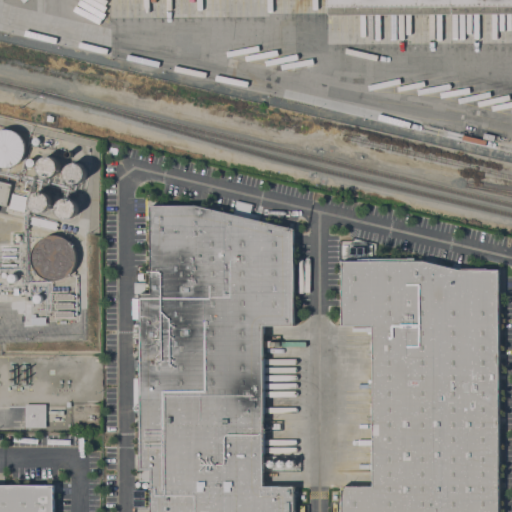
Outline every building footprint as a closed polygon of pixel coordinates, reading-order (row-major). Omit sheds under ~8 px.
[(511,0),(511,13),(328,14),(328,0),(511,0)] [(24,157),(22,160),(19,162),(17,164),(14,166),(11,166),(7,167),(4,167),(1,166),(0,165),(0,130),(3,129),(7,129),(10,129),(13,130),(16,131),(19,133),(21,135),(23,138),(25,141),(26,144),(26,147),(26,151),(25,154),(24,157)] [(484,133),(495,136),(494,141),(483,139),(484,133)] [(39,144),(38,145),(36,145),(35,145),(34,144),(33,143),(32,141),(33,140),(34,138),(35,138),(36,137),(38,138),(39,139),(40,140),(40,141),(40,143),(39,144)] [(58,172),(57,174),(56,175),(54,176),(52,177),(50,177),(49,177),(47,177),(45,176),(43,175),(42,174),(41,173),(40,171),(39,170),(39,168),(39,166),(39,164),(40,162),(40,161),(42,159),(43,158),(45,157),(46,156),(48,156),(50,156),(52,156),(53,157),(55,158),(56,159),(58,160),(59,162),(59,163),(60,165),(60,167),(59,169),(59,171),(58,172)] [(34,166),(33,167),(32,167),(31,167),(29,166),(28,165),(27,163),(27,161),(28,160),(29,159),(30,158),(32,158),(33,158),(34,158),(35,160),(36,160),(36,162),(36,163),(35,165),(34,166)] [(83,182),(81,183),(79,184),(78,184),(76,184),(74,184),(72,183),(70,183),(69,182),(68,180),(66,179),(66,177),(65,175),(65,173),(65,171),(66,170),(67,168),(68,166),(69,165),(70,164),(72,163),(74,163),(76,163),(78,163),(80,163),(81,164),(83,165),(84,166),(85,168),(86,170),(86,171),(87,173),(86,175),(86,177),(85,179),(84,180),(83,182)] [(0,181),(12,184),(7,206),(0,204),(0,181)] [(193,192),(192,199),(167,193),(168,186),(193,192)] [(50,208),(49,209),(47,211),(46,212),(44,212),(42,213),(40,213),(38,213),(37,212),(35,211),(34,210),(32,209),(31,207),(31,205),(30,203),(30,201),(30,200),(31,198),(32,196),(33,195),(34,193),(36,192),(38,192),(39,191),(41,191),(43,191),(45,192),(47,193),(48,194),(49,196),(50,197),(51,199),(51,201),(52,203),(51,204),(51,206),(50,208)] [(25,212),(9,208),(12,193),(28,197),(25,212)] [(76,215),(74,217),(73,218),(71,218),(69,219),(68,219),(66,219),(64,218),(62,217),(61,216),(60,215),(58,214),(58,212),(57,210),(57,208),(57,206),(58,205),(59,203),(60,201),(61,200),(63,199),(64,198),(66,198),(68,198),(70,198),(71,198),(73,199),(75,200),(76,202),(77,203),(78,205),(78,207),(78,208),(78,210),(78,212),(77,214),(76,215)] [(151,511),(152,481),(139,481),(140,405),(134,404),(134,378),(139,378),(140,293),(151,293),(152,205),(196,205),(233,214),(236,200),(252,204),(249,218),(294,229),(294,325),(263,325),(263,486),(294,486),(294,511),(151,511)] [(74,277),(75,238),(34,237),(34,277),(74,277)] [(498,511),(342,511),(342,486),(373,486),(373,325),(343,325),(342,262),(423,261),(460,270),(498,269),(498,511)] [(25,404),(46,404),(46,427),(25,427),(25,404)] [(0,511),(0,485),(54,485),(54,511),(0,511)]
